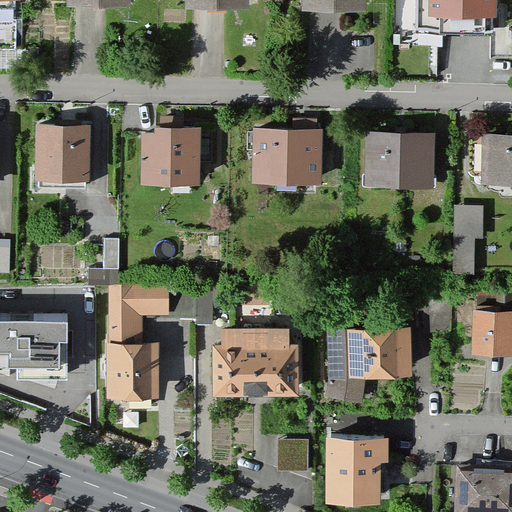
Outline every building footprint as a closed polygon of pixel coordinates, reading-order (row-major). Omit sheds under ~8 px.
[(22,0),(0,0),(0,18),(22,19),(22,0)] [(250,0),(181,0),(181,8),(250,8),(250,0)] [(497,0),(429,0),(430,9),(498,7),(497,0)] [(95,126),(43,125),(43,189),(95,189),(95,126)] [(329,131),(257,131),(257,195),(329,196),(329,131)] [(206,135),(149,133),(147,199),(205,201),(206,135)] [(436,140),(364,141),(365,203),(437,202),(436,140)] [(511,141),(479,142),(479,201),(511,200),(511,141)] [(166,294),(109,296),(113,411),(170,409),(166,294)] [(42,306),(0,307),(0,366),(45,365),(42,306)] [(511,307),(471,307),(470,351),(511,351),(511,307)] [(305,328),(214,329),(215,404),(306,403),(305,328)] [(415,347),(337,344),(335,393),(414,396),(415,347)] [(389,424),(325,424),(325,496),(389,496),(389,424)] [(280,435),(281,466),(310,465),(309,434),(280,435)] [(511,458),(459,458),(459,507),(511,507),(511,458)]
